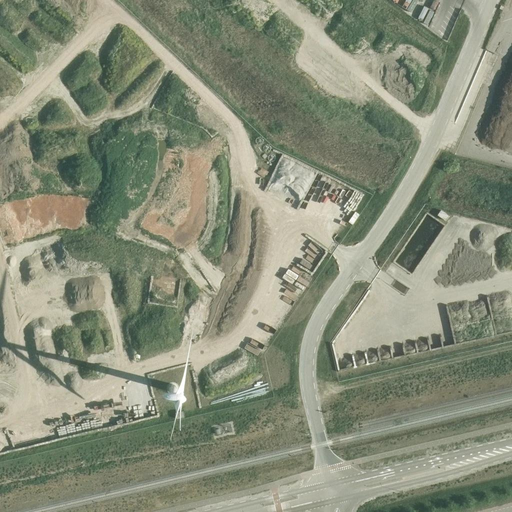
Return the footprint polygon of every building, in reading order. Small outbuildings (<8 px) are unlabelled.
[(418,0),(415,7),(425,11),(429,0),(428,0),(418,0)] [(445,221),(449,216),(441,210),(437,215),(445,221)] [(252,380),(252,388),(263,388),(263,379),(252,380)] [(169,387),(168,388),(168,389),(169,390),(169,391),(170,392),(171,392),(173,393),(174,392),(175,392),(176,391),(176,390),(177,389),(177,388),(176,387),(176,386),(175,385),(174,384),(173,384),(171,384),(170,385),(169,386),(169,387)] [(120,409),(115,420),(121,424),(126,412),(120,409)] [(94,416),(91,426),(97,428),(100,417),(94,416)] [(0,444),(2,447),(9,439),(5,434),(0,439),(0,444)]
